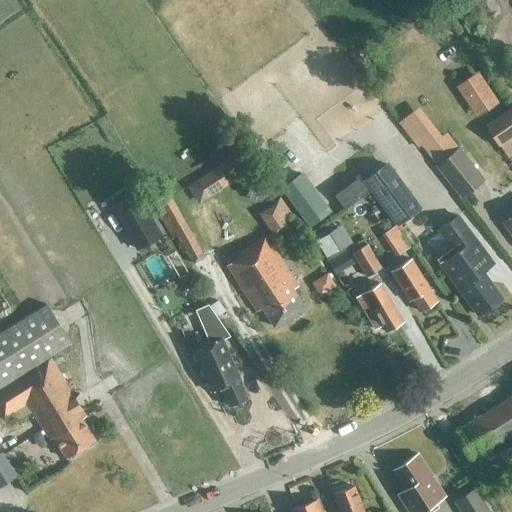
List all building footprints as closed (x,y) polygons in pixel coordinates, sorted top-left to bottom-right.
[(511,106),(483,125),(506,159),(511,155),(511,106)] [(483,180),(458,148),(436,165),(461,197),(483,180)] [(380,161),(363,173),(362,171),(343,185),(355,201),(371,189),(398,227),(418,213),(380,161)] [(185,186),(197,204),(233,181),(221,163),(185,186)] [(201,258),(159,184),(142,193),(169,239),(175,236),(191,264),(201,258)] [(494,187),(486,194),(496,206),(504,200),(494,187)] [(134,193),(110,208),(135,249),(159,234),(134,193)] [(256,213),(274,241),(297,225),(279,198),(256,213)] [(456,215),(442,225),(434,230),(451,254),(437,265),(476,318),(501,300),(481,272),(491,264),(456,215)] [(511,215),(502,222),(511,235),(511,215)] [(347,217),(322,230),(332,249),(357,235),(347,217)] [(413,249),(398,228),(397,227),(388,233),(403,256),(413,249)] [(274,326),(304,307),(290,285),(295,281),(265,235),(238,253),(240,257),(227,265),(254,308),(259,304),(274,326)] [(367,277),(381,268),(366,244),(353,252),(367,277)] [(320,272),(327,285),(341,277),(334,264),(320,272)] [(420,311),(436,301),(414,265),(404,272),(410,282),(404,286),(420,311)] [(386,332),(402,322),(379,283),(356,297),(375,329),(382,325),(386,332)] [(85,416),(49,356),(70,343),(46,304),(0,333),(0,412),(4,418),(9,415),(13,423),(32,412),(50,440),(52,438),(66,459),(94,440),(81,419),(85,416)] [(222,390),(228,405),(246,398),(241,384),(242,383),(223,339),(193,352),(210,390),(222,385),(224,390),(222,390)] [(257,376),(267,410),(279,406),(268,372),(257,376)] [(503,460),(511,454),(511,394),(455,431),(473,459),(494,446),(503,460)] [(1,453),(0,453),(0,484),(15,475),(1,453)] [(420,511),(444,496),(441,490),(418,455),(394,470),(407,489),(398,495),(409,511),(420,511)] [(363,511),(353,486),(333,494),(339,511),(363,511)] [(451,503),(457,511),(487,511),(472,489),(451,503)] [(320,511),(316,500),(291,510),(292,511),(320,511)]
